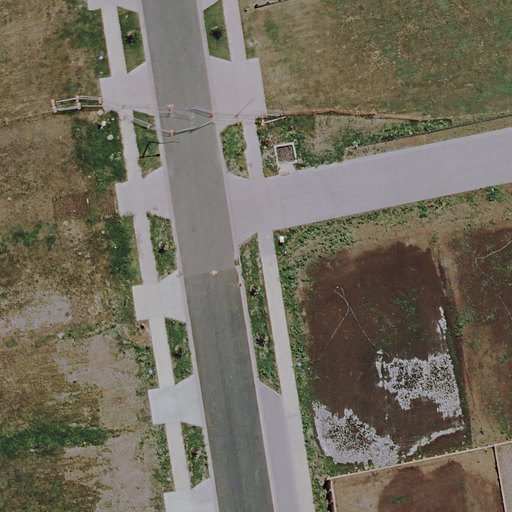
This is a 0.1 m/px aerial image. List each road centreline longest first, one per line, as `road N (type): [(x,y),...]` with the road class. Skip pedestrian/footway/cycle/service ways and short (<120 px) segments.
road 1 (residential): [(196,204),(511,145)]
road 2 (residential): [(196,204),(250,511)]
road 3 (residential): [(165,0),(196,204)]
